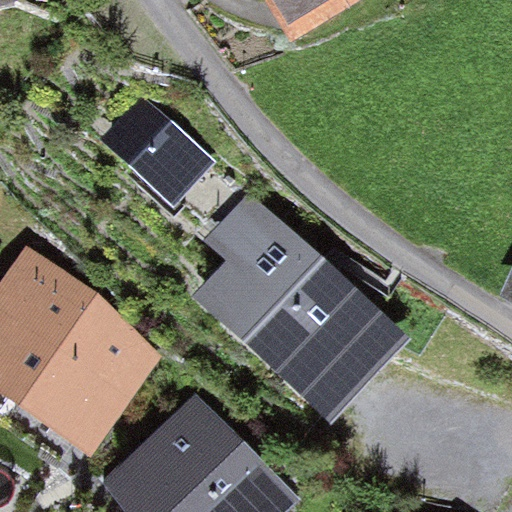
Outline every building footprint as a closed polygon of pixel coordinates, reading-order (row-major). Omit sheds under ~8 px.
[(281,0),(302,31),(349,0),(281,0)] [(143,105),(113,138),(173,192),(203,159),(143,105)] [(394,339),(274,230),(221,288),(248,313),(243,318),(304,374),(336,400),(394,339)] [(35,276),(0,327),(0,416),(63,459),(134,356),(82,320),(88,312),(35,276)] [(105,481),(135,511),(139,511),(146,505),(152,511),(267,511),(276,504),(249,477),(254,472),(196,414),(155,455),(143,444),(105,481)]
